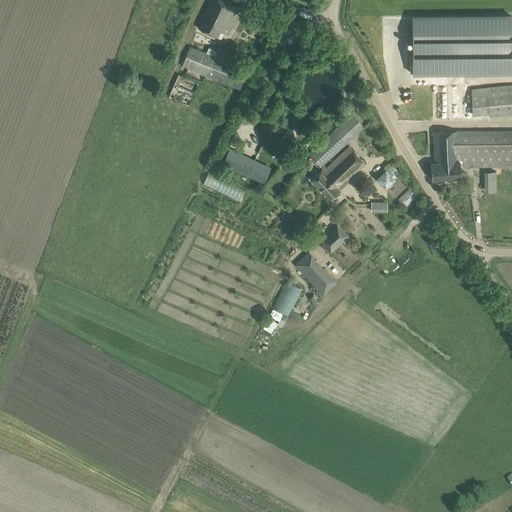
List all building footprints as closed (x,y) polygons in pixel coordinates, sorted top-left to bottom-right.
[(210,0),(198,28),(216,36),(219,31),(228,35),(240,7),(224,0),(210,0)] [(410,72),(511,71),(511,16),(413,16),(413,56),(410,56),(410,72)] [(283,26),(275,40),(280,43),(288,29),(283,26)] [(191,46),(183,65),(188,67),(205,74),(216,78),(240,89),(248,69),(221,59),(215,56),(217,50),(209,47),(207,52),(191,46)] [(169,96),(190,105),(199,83),(179,74),(169,96)] [(511,84),(510,85),(488,87),(490,113),(490,115),(511,113),(511,84)] [(322,170),(338,188),(366,163),(350,145),(326,167),(323,163),(364,126),(352,113),(309,153),(323,169),(322,170)] [(460,160),(460,166),(511,165),(511,130),(444,130),(434,131),(435,149),(445,148),(445,153),(456,153),(457,161),(460,160)] [(460,166),(460,160),(457,161),(456,153),(445,153),(445,148),(435,149),(436,162),(431,162),(432,179),(461,177),(460,166)] [(245,158),(239,170),(264,182),(270,170),(245,158)] [(340,190),(338,188),(322,170),(312,179),(331,199),(340,190)] [(482,170),(482,191),(495,190),(495,170),(482,170)] [(386,171),(379,178),(385,184),(392,178),(386,171)] [(202,182),(239,199),(243,189),(206,172),(202,182)] [(390,191),(406,206),(417,195),(401,180),(390,191)] [(387,201),(371,201),(371,211),(387,211),(387,201)] [(330,252),(346,237),(335,225),(319,240),(330,252)] [(307,250),(294,263),(300,269),(313,257),(307,250)] [(273,306),(288,314),(303,288),(287,280),(273,306)]
